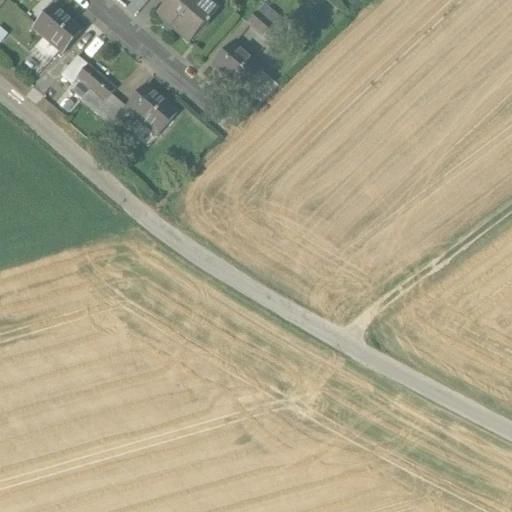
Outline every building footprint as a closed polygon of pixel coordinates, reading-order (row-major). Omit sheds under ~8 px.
[(171,0),(158,16),(190,45),(219,13),(204,0),(171,0)] [(83,34),(52,8),(32,31),(63,58),(83,34)] [(259,12),(248,25),(262,37),(273,25),(259,12)] [(264,71),(234,45),(213,68),(243,94),(246,92),(262,73),(264,71)] [(88,68),(77,81),(90,93),(102,80),(88,68)] [(262,73),(246,92),(261,105),(279,88),(262,73)] [(102,80),(90,93),(104,105),(116,92),(102,80)] [(177,115),(147,89),(126,112),(157,138),(177,115)]
